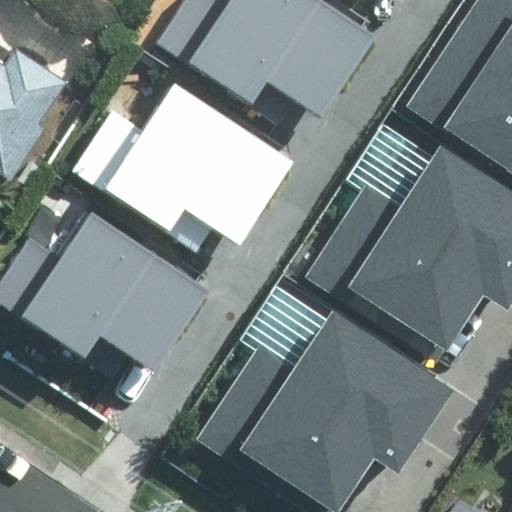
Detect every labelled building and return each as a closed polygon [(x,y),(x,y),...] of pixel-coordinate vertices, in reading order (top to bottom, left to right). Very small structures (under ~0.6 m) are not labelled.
[(68,0),(98,19),(110,0),(68,0)] [(364,135),(355,130),(374,96),(315,62),(330,35),(269,0),(241,0),(234,13),(250,23),(242,38),(191,8),(160,61),(189,78),(184,87),(136,58),(75,163),(142,201),(154,179),(183,196),(160,235),(193,254),(132,359),(209,404),(364,135)] [(511,28),(458,108),(511,144),(511,28)] [(14,71),(0,61),(0,189),(7,179),(19,186),(55,134),(49,129),(78,87),(26,55),(14,71)] [(511,295),(511,200),(440,157),(336,328),(450,397),(511,295)] [(418,511),(447,468),(363,415),(309,499),(329,511),(418,511)] [(477,511),(463,503),(456,511),(477,511)]
